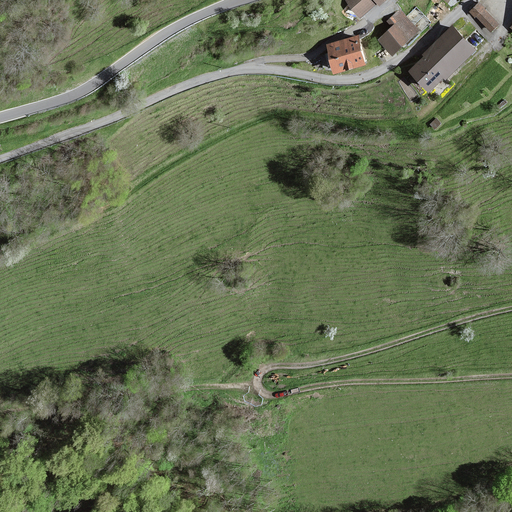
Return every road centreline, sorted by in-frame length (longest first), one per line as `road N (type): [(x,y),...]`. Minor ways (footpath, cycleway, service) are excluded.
road 1 (track): [(511,375),(345,382),(283,396),(264,392),(257,379),(265,367),(335,359),(511,308)]
road 2 (tertiary): [(0,117),(74,95),(158,38),(238,0)]
road 3 (residential): [(0,160),(185,85),(249,69)]
road 4 (residential): [(249,69),(368,76),(470,0)]
road 5 (residential): [(389,0),(311,55),(249,69)]
